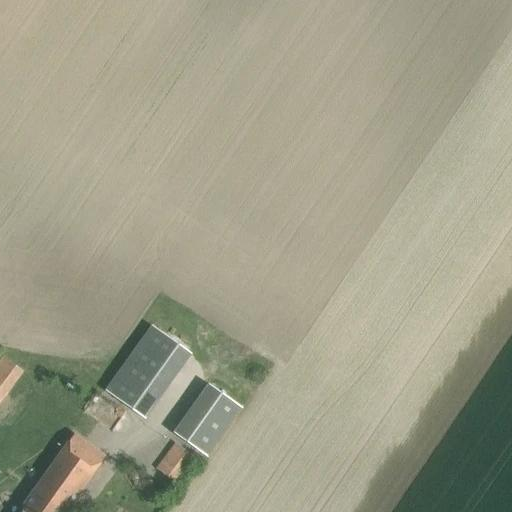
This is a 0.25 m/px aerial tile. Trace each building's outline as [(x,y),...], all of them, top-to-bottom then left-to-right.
[(191,353),(151,325),(105,389),(144,419),(191,353)] [(0,400),(24,371),(3,354),(0,357),(0,400)] [(207,455),(241,407),(209,385),(175,433),(207,455)] [(26,506),(22,511),(63,511),(104,453),(72,431),(22,504),(26,506)] [(193,457),(173,442),(155,467),(175,482),(193,457)]
